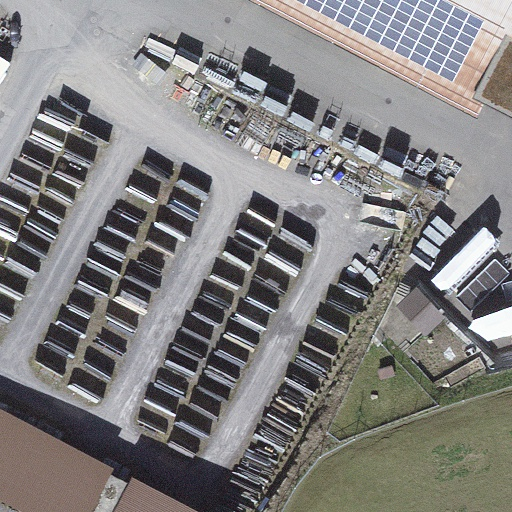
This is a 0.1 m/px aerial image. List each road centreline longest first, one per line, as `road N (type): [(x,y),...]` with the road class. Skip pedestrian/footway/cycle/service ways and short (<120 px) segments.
road 1 (unclassified): [(487,180),(125,0)]
road 2 (unclassified): [(0,127),(51,33),(87,0)]
